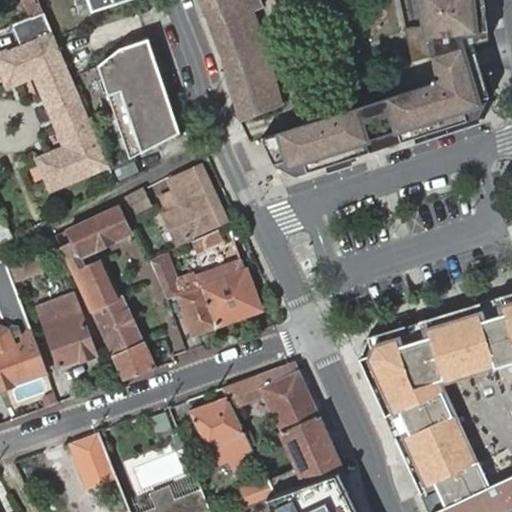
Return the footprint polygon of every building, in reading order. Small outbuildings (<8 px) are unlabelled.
[(46,14),(40,0),(24,0),(33,19),(14,27),(21,42),(50,30),(43,15),(46,14)] [(89,0),(93,13),(103,9),(129,0),(89,0)] [(199,0),(220,54),(240,120),(283,103),(263,33),(255,9),(262,6),(259,0),(199,0)] [(419,0),(428,58),(471,46),(490,39),(484,0),(419,0)] [(0,67),(8,87),(35,75),(45,98),(54,95),(60,109),(81,101),(50,30),(21,42),(0,52),(0,67)] [(98,65),(131,157),(183,134),(176,113),(171,114),(152,62),(156,60),(149,39),(118,50),(98,65)] [(486,98),(471,46),(428,58),(436,83),(384,100),(399,144),(476,118),(486,98)] [(54,95),(45,98),(50,113),(60,109),(54,95)] [(65,150),(37,161),(49,191),(107,168),(81,101),(60,109),(65,123),(56,127),(65,150)] [(356,108),(261,140),(273,166),(296,177),(370,153),(356,108)] [(60,109),(50,113),(56,127),(65,123),(60,109)] [(161,196),(169,213),(164,215),(177,242),(229,219),(204,165),(168,181),(173,192),(161,196)] [(144,188),(120,199),(129,219),(153,207),(144,188)] [(118,207),(55,235),(62,253),(71,249),(67,242),(72,240),(79,255),(129,233),(118,207)] [(0,245),(13,239),(4,217),(0,219),(0,245)] [(171,268),(164,253),(149,260),(156,274),(171,268)] [(32,254),(6,263),(12,279),(38,269),(32,254)] [(0,390),(12,386),(12,385),(46,373),(12,279),(6,263),(4,258),(0,260),(0,311),(2,318),(10,323),(6,328),(0,325),(0,390)] [(175,283),(192,332),(211,325),(211,327),(261,309),(246,269),(244,270),(240,259),(221,266),(219,260),(200,266),(202,273),(175,283)] [(122,379),(154,369),(119,295),(114,297),(98,262),(72,274),(90,310),(92,309),(113,355),(111,356),(122,379)] [(511,293),(478,304),(499,363),(511,399),(511,293)] [(499,363),(478,304),(365,337),(373,353),(358,360),(382,416),(481,370),(499,363)] [(47,326),(50,336),(49,336),(60,369),(78,362),(79,365),(95,359),(83,324),(81,324),(79,316),(80,315),(77,306),(42,318),(45,327),(47,326)] [(264,398),(279,431),(317,416),(294,363),(223,388),(233,409),(264,398)] [(511,511),(511,399),(499,363),(481,370),(382,416),(425,511),(511,511)] [(187,412),(213,466),(251,452),(224,399),(187,412)] [(317,416),(279,431),(296,468),(266,478),(275,496),(284,493),(305,485),(342,472),(317,416)] [(97,433),(70,442),(82,473),(108,463),(97,433)] [(177,495),(198,486),(194,474),(172,483),(177,495)] [(275,496),(266,478),(238,489),(245,506),(275,496)] [(142,511),(211,511),(202,489),(176,499),(171,485),(151,492),(156,507),(142,511)] [(309,496),(305,485),(284,493),(289,504),(309,496)] [(341,511),(334,496),(300,511),(341,511)]
